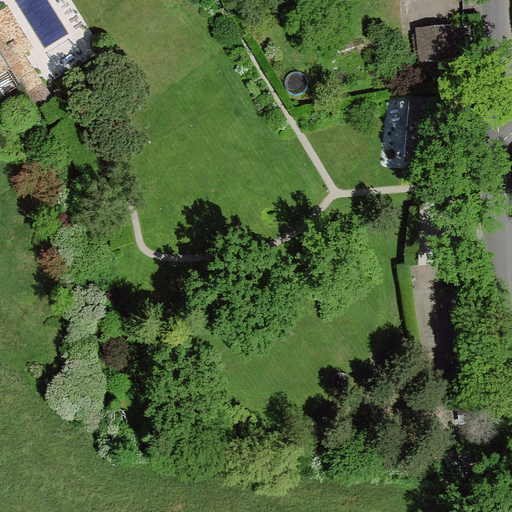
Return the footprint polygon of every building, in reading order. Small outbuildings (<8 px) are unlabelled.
[(30,46),(7,9),(0,13),(0,46),(8,60),(22,51),(30,46)] [(451,26),(414,31),(420,64),(456,59),(451,26)] [(22,51),(8,60),(38,106),(52,97),(22,51)] [(0,73),(8,68),(0,54),(0,73)] [(456,106),(411,102),(405,167),(450,171),(456,106)] [(440,297),(448,354),(482,350),(474,292),(440,297)] [(446,375),(449,399),(486,394),(483,371),(446,375)] [(462,406),(464,424),(485,421),(483,403),(462,406)]
